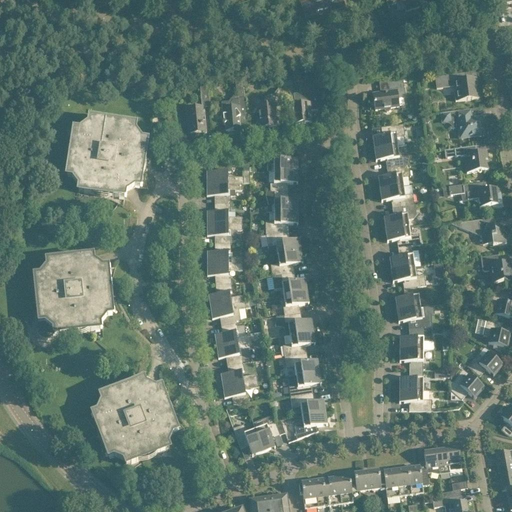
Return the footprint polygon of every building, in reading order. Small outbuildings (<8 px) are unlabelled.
[(313,1),(301,5),(305,16),(330,9),(332,14),(346,9),(343,0),(321,0),(322,1),(314,4),(313,1)] [(385,0),(388,6),(389,6),(391,5),(392,7),(395,6),(395,4),(404,1),(407,12),(408,12),(431,5),(429,0),(385,0)] [(454,76),(435,78),(436,88),(436,90),(443,90),(442,86),(455,84),(456,88),(456,92),(454,92),(455,103),(457,103),(469,101),(479,100),(476,79),(466,80),(466,74),(454,76)] [(243,79),(235,80),(236,90),(237,90),(244,89),(243,79)] [(380,94),(373,95),(374,103),(375,111),(384,110),(385,112),(387,113),(389,113),(390,111),(391,109),(399,108),(398,100),(404,99),(405,97),(405,93),(404,83),(397,83),(388,83),(389,93),(380,94)] [(202,106),(210,105),(208,86),(200,87),(202,106)] [(282,112),(280,90),(278,91),(278,90),(273,96),(269,96),(267,97),(265,98),(264,100),(264,102),(264,104),(263,106),(258,106),(260,120),(257,123),(260,126),(261,129),(264,129),(267,131),(270,128),(277,127),(276,120),(275,120),(274,119),(273,115),(275,113),(282,112)] [(294,108),(292,108),(293,114),(294,114),(295,125),(312,124),(311,112),(318,111),(316,93),(312,93),(309,93),(306,94),(300,94),(298,94),(299,105),(295,105),(293,106),(294,108)] [(223,116),(220,118),(223,123),(225,126),(225,125),(226,126),(226,132),(240,131),(240,126),(239,118),(240,117),(239,116),(246,115),(246,105),(245,99),(245,98),(237,98),(233,99),(228,105),(229,108),(222,109),(223,116)] [(196,136),(196,135),(206,134),(206,124),(204,109),(186,110),(189,136),(190,136),(191,137),(191,138),(192,138),(193,138),(194,138),(195,138),(196,137),(196,136)] [(472,119),(470,111),(442,115),(443,124),(453,123),(461,129),(459,131),(460,134),(459,135),(459,138),(462,140),(466,140),(467,139),(484,136),(481,118),(472,119)] [(68,172),(67,177),(73,178),(79,187),(78,193),(84,193),(84,194),(91,195),(91,190),(101,194),(102,194),(113,193),(112,198),(119,199),(124,200),(125,194),(134,187),(140,188),(141,183),(142,176),(137,175),(140,169),(133,168),(134,160),(141,161),(141,160),(140,154),(145,155),(146,147),(147,142),(141,141),(135,132),(136,126),(135,126),(130,126),(130,125),(123,124),(122,129),(113,125),(112,125),(101,126),(102,121),(95,120),(90,119),(88,125),(80,132),(74,131),(73,136),(72,143),(77,144),(73,154),(72,155),(74,165),(68,165),(67,172),(68,172)] [(405,137),(403,126),(381,129),(382,135),(383,135),(383,137),(377,138),(375,139),(376,143),(374,142),(374,144),(374,145),(374,147),(374,149),(374,151),(398,147),(396,139),(405,137)] [(409,166),(411,157),(399,155),(398,147),(374,151),(374,153),(375,154),(375,156),(376,158),(376,159),(378,158),(378,162),(380,162),(387,161),(387,163),(386,164),(387,170),(409,166)] [(476,154),(475,148),(445,152),(446,159),(467,157),(468,163),(465,163),(467,174),(489,171),(486,153),(476,154)] [(267,158),(267,165),(274,165),(274,173),(298,173),(298,172),(298,171),(298,170),(297,169),(297,168),(297,167),(297,166),(296,165),(295,165),(295,161),(293,161),(287,161),(286,159),(288,159),(288,155),(274,157),(269,158),(267,158)] [(214,173),(207,173),(207,179),(208,179),(208,185),(207,185),(242,185),(242,186),(244,186),(244,185),(244,184),(244,178),(243,178),(228,179),(228,174),(230,174),(230,169),(230,163),(217,165),(217,166),(217,173),(214,173)] [(411,178),(409,166),(387,170),(387,176),(389,175),(389,178),(383,178),(383,179),(381,179),(381,183),(380,183),(380,184),(379,186),(379,188),(379,189),(380,191),(403,188),(402,179),(411,178)] [(296,181),(297,180),(297,178),(297,177),(298,175),(298,173),(274,173),(274,185),(270,185),(270,193),(288,193),(288,187),(287,187),(287,185),(293,185),(295,185),(295,181),(296,181)] [(208,192),(207,192),(207,198),(214,198),(217,198),(217,205),(230,205),(230,198),(235,198),(235,192),(242,192),(242,186),(242,185),(207,185),(207,186),(208,186),(208,192)] [(463,186),(449,188),(450,197),(461,196),(464,195),(464,194),(463,186)] [(405,196),(403,188),(380,191),(380,193),(380,195),(381,196),(382,198),(382,199),(383,198),(384,203),(386,202),(386,203),(392,202),(393,204),(391,204),(392,210),(415,207),(413,195),(405,196)] [(468,193),(467,194),(468,201),(469,201),(478,200),(480,209),(486,208),(492,207),(493,209),(494,209),(498,209),(501,209),(502,208),(503,209),(500,199),(499,189),(490,191),(468,193)] [(270,193),(266,193),(266,196),(268,206),(274,206),(274,214),(298,214),(298,213),(298,212),(298,211),(298,210),(298,209),(297,209),(297,208),(297,207),(297,206),(295,206),(295,202),(293,202),(287,202),(287,200),(288,200),(288,193),(270,193)] [(217,213),(207,213),(207,219),(208,219),(208,225),(207,225),(242,225),(242,218),(228,218),(228,214),(231,214),(230,205),(217,205),(217,213)] [(385,230),(385,232),(409,228),(408,221),(413,220),(416,216),(415,207),(392,210),(393,216),(394,216),(395,218),(388,219),(386,219),(387,224),(385,223),(385,224),(385,226),(385,228),(385,230)] [(297,222),(297,221),(297,219),(298,217),(298,216),(298,214),(274,214),(274,223),(265,223),(266,236),(289,234),(288,228),(287,228),(287,226),(293,226),(295,226),(295,221),(297,222)] [(493,247),(507,245),(505,233),(495,229),(493,220),(451,225),(482,238),(483,246),(493,245),(493,247)] [(208,232),(207,232),(207,238),(215,238),(217,238),(217,245),(231,245),(231,242),(236,242),(236,232),(242,232),(242,225),(207,225),(207,226),(208,226),(208,232)] [(410,237),(409,228),(385,232),(386,233),(386,235),(387,237),(388,239),(389,239),(390,243),(392,243),(398,242),(398,244),(397,244),(398,250),(412,248),(418,248),(420,247),(419,236),(410,237)] [(289,242),(288,240),(289,240),(289,234),(266,236),(268,249),(276,248),(278,256),(301,253),(301,251),(300,249),(300,248),(299,246),(299,245),(297,246),(297,242),(295,242),(295,241),(289,242)] [(217,253),(207,253),(207,259),(209,259),(209,265),(208,265),(242,265),(242,258),(228,258),(228,254),(231,254),(231,245),(217,245),(217,253)] [(391,267),(391,268),(391,270),(391,272),(415,268),(413,256),(413,257),(412,248),(398,250),(399,256),(400,256),(400,258),(394,259),(394,260),(392,260),(393,264),(391,264),(391,265),(391,267)] [(301,261),(301,260),(302,258),(302,256),(301,255),(301,253),(278,256),(279,265),(270,266),(272,278),(295,274),(294,268),(292,269),(292,267),(298,266),(298,265),(300,265),(300,261),(301,261)] [(499,263),(498,256),(481,259),(482,271),(485,273),(489,272),(492,275),(494,284),(511,282),(509,262),(499,263)] [(39,277),(34,277),(35,283),(35,290),(40,289),(39,300),(39,301),(43,311),(38,311),(38,318),(39,318),(39,323),(39,324),(38,325),(37,327),(37,329),(37,331),(37,333),(38,335),(39,336),(40,338),(42,339),(44,340),(46,340),(48,340),(50,339),(51,338),(53,337),(54,336),(55,336),(57,336),(60,335),(67,335),(66,330),(77,331),(78,331),(88,327),(88,332),(95,332),(95,331),(101,331),(100,326),(100,325),(107,317),(108,316),(113,316),(112,310),(112,303),(107,304),(108,297),(101,298),(100,290),(107,289),(107,288),(104,282),(109,282),(109,275),(108,275),(108,269),(103,270),(102,270),(94,263),(94,262),(93,262),(93,257),(87,258),(80,258),(81,263),(70,262),(69,262),(59,266),(59,261),(52,261),(52,262),(47,262),(47,267),(47,268),(40,276),(39,276),(39,277)] [(209,272),(207,272),(207,278),(218,278),(218,286),(231,285),(231,277),(228,277),(228,272),(242,272),(242,265),(208,265),(208,266),(209,266),(209,272)] [(416,277),(415,268),(391,272),(391,274),(392,276),(392,277),(393,280),(395,279),(395,283),(397,283),(404,283),(404,285),(403,285),(404,291),(417,289),(426,288),(425,276),(416,277)] [(295,274),(272,278),(274,291),(283,289),(284,297),(307,293),(307,292),(307,291),(307,290),(307,289),(306,289),(306,288),(306,287),(305,286),(305,285),(304,286),(303,282),(301,282),(295,283),(294,281),(295,280),(295,274)] [(219,295),(208,297),(209,303),(211,302),(212,308),(211,308),(211,309),(245,303),(244,297),(230,299),(230,294),(232,294),(231,285),(218,286),(219,295)] [(419,297),(417,289),(404,291),(404,297),(406,297),(406,299),(400,300),(398,300),(398,304),(397,304),(397,305),(396,307),(396,309),(396,311),(397,312),(421,309),(419,297)] [(511,320),(511,305),(508,305),(509,300),(510,299),(509,292),(492,295),(489,308),(496,310),(495,317),(511,320)] [(285,309),(283,309),(284,317),(287,317),(301,315),(300,309),(299,309),(298,307),(305,306),(306,305),(306,301),(307,301),(307,300),(308,299),(308,297),(308,295),(307,293),(284,297),(285,309)] [(245,303),(211,309),(212,309),(213,315),(211,315),(212,321),(220,320),(222,319),(224,327),(237,325),(236,323),(240,322),(239,311),(250,310),(250,307),(249,303),(245,303)] [(427,316),(426,308),(421,309),(397,312),(397,314),(397,316),(398,318),(399,319),(399,320),(400,320),(401,324),(403,323),(403,324),(409,323),(410,325),(408,325),(409,331),(431,330),(430,316),(427,316)] [(276,321),(275,327),(284,329),(285,338),(290,337),(296,336),(311,334),(314,333),(313,333),(313,332),(313,331),(313,330),(312,329),(312,328),(312,327),(311,326),(310,326),(309,322),(307,322),(301,323),(300,321),(302,321),(301,315),(287,317),(284,317),(283,317),(276,318),(276,321)] [(486,323),(483,337),(490,338),(488,345),(494,347),(493,350),(500,354),(502,348),(506,349),(507,347),(508,344),(509,341),(509,338),(510,335),(500,333),(502,324),(493,322),(487,321),(486,323)] [(222,335),(215,336),(215,342),(217,342),(218,348),(217,348),(237,345),(251,343),(258,342),(257,335),(250,336),(245,337),(244,327),(237,328),(237,325),(224,327),(225,335),(222,335)] [(432,330),(431,330),(409,331),(409,337),(411,337),(411,339),(404,339),(404,340),(402,340),(402,344),(401,343),(401,344),(400,346),(400,348),(400,350),(399,351),(423,351),(423,343),(432,343),(432,330)] [(285,347),(283,347),(284,358),(307,355),(306,349),(305,349),(304,347),(311,346),(313,346),(312,341),(313,342),(314,341),(314,340),(314,339),(314,338),(314,337),(314,336),(314,335),(314,334),(314,333),(311,334),(296,336),(290,337),(291,346),(285,347)] [(237,345),(217,348),(217,349),(218,349),(219,354),(217,355),(218,361),(226,359),(228,359),(230,367),(243,364),(242,361),(248,360),(247,351),(249,351),(252,351),(259,350),(258,342),(251,343),(237,345)] [(423,364),(423,351),(399,351),(400,353),(400,355),(400,357),(400,359),(401,360),(402,359),(402,363),(404,363),(404,364),(410,364),(410,366),(409,366),(409,372),(423,372),(423,364)] [(478,355),(468,368),(480,378),(486,372),(493,378),(496,374),(499,370),(502,366),(496,361),(499,358),(492,354),(490,356),(488,354),(484,360),(478,355)] [(307,363),(307,361),(308,361),(307,355),(284,358),(286,370),(294,369),(296,377),(320,374),(319,372),(319,370),(318,369),(318,367),(317,366),(316,367),(315,362),(313,363),(313,362),(307,363)] [(231,374),(221,376),(222,382),(223,381),(224,387),(223,388),(257,382),(256,376),(242,378),(242,373),(244,373),(243,364),(230,367),(231,374)] [(423,380),(423,372),(409,372),(409,378),(410,378),(410,380),(404,380),(402,380),(402,385),(401,384),(400,385),(400,387),(399,389),(399,390),(399,392),(423,392),(423,380)] [(296,377),(287,379),(289,387),(290,399),(313,395),(312,389),(311,390),(310,387),(317,387),(317,386),(319,386),(318,382),(320,382),(320,381),(320,380),(320,379),(320,378),(320,377),(320,376),(320,375),(320,374),(296,377)] [(484,389),(469,376),(465,382),(459,377),(454,384),(451,384),(451,393),(462,402),(468,395),(474,399),(476,397),(479,394),(481,392),(484,389)] [(97,413),(92,415),(94,420),(96,427),(101,425),(102,435),(102,436),(108,445),(104,447),(106,453),(108,458),(113,457),(114,457),(124,461),(124,462),(124,461),(126,466),(131,465),(138,462),(136,457),(147,456),(148,456),(156,450),(158,455),(165,452),(170,450),(168,445),(168,444),(172,434),(173,434),(178,432),(176,427),(173,420),(169,422),(168,416),(168,415),(162,418),(159,410),(165,408),(165,407),(161,402),(166,400),(163,394),(161,389),(156,391),(146,386),(145,386),(143,381),(139,383),(138,382),(132,385),(133,390),(123,391),(122,391),(113,397),(112,392),(105,395),(100,397),(102,402),(102,403),(97,413)] [(257,382),(223,388),(224,388),(225,394),(223,394),(224,400),(232,399),(235,399),(236,406),(243,405),(249,404),(248,396),(245,396),(245,391),(258,389),(257,382)] [(423,401),(423,392),(399,392),(399,394),(399,396),(400,398),(400,399),(401,400),(402,400),(402,404),(404,404),(410,405),(410,407),(409,407),(409,413),(432,413),(432,401),(423,401)] [(313,404),(313,402),(314,401),(313,395),(290,399),(292,410),(301,409),(302,418),(326,414),(325,412),(325,411),(324,409),(324,407),(323,406),(322,407),(321,403),(319,403),(313,404)] [(511,438),(511,409),(510,408),(508,411),(506,414),(503,417),(501,420),(507,425),(501,432),(508,438),(511,438)] [(326,422),(326,421),(326,420),(326,418),(326,416),(326,414),(302,418),(303,426),(295,427),(297,441),(319,433),(318,430),(317,430),(317,428),(323,427),(325,426),(324,422),(326,422)] [(266,419),(253,424),(255,431),(263,451),(264,454),(264,453),(267,452),(268,451),(271,449),(270,448),(274,447),(273,445),(274,445),(271,439),(273,438),(274,439),(279,437),(275,424),(274,424),(273,417),(266,419)] [(280,422),(275,424),(279,437),(285,435),(282,426),(280,422)] [(244,426),(233,430),(241,451),(247,449),(246,448),(248,447),(251,453),(252,455),(256,454),(256,455),(257,455),(258,455),(260,455),(262,454),(264,454),(263,451),(255,431),(247,434),(244,426)] [(450,472),(461,471),(459,449),(447,451),(450,472)] [(439,476),(450,474),(450,472),(447,451),(436,452),(439,476)] [(511,451),(496,455),(497,461),(496,461),(497,467),(511,464),(511,451)] [(439,476),(436,452),(424,454),(426,469),(420,470),(420,468),(422,488),(429,487),(427,475),(434,474),(438,476),(439,476)] [(511,464),(497,467),(498,470),(499,474),(500,474),(501,480),(511,477),(511,464)] [(411,497),(423,495),(422,488),(420,468),(410,470),(411,477),(409,477),(411,497)] [(405,470),(396,472),(398,489),(399,498),(411,497),(409,477),(406,478),(405,470)] [(384,480),(382,481),(383,485),(385,484),(386,491),(387,500),(399,498),(398,489),(396,472),(383,473),(383,474),(384,480)] [(370,474),(366,475),(369,492),(372,492),(377,491),(380,490),(381,491),(386,491),(385,484),(383,485),(382,481),(380,481),(379,475),(379,474),(379,473),(374,474),(370,474)] [(353,489),(351,489),(352,491),(352,494),(352,495),(357,494),(358,494),(361,493),(365,493),(369,492),(366,475),(363,475),(359,476),(354,476),(354,477),(354,478),(355,484),(353,485),(353,489)] [(511,477),(501,480),(502,484),(502,485),(501,485),(502,493),(507,492),(507,491),(511,490),(511,477)] [(350,478),(337,479),(340,497),(341,506),(353,504),(352,498),(352,495),(352,494),(352,491),(351,489),(353,489),(353,485),(351,485),(350,478)] [(329,488),(326,488),(328,498),(329,508),(341,506),(340,497),(337,479),(328,481),(329,488)] [(323,481),(314,483),(316,500),(317,509),(329,508),(328,498),(326,488),(324,489),(323,481)] [(302,492),(300,492),(300,496),(303,495),(304,501),(305,511),(317,509),(316,500),(314,483),(301,484),(302,486),(302,492)] [(463,484),(451,486),(453,493),(460,492),(465,491),(463,484)] [(453,493),(442,495),(443,501),(444,501),(455,499),(461,498),(462,498),(460,492),(453,493)] [(288,511),(286,497),(273,499),(273,502),(269,502),(264,503),(264,500),(250,502),(251,511),(241,511),(242,511),(238,511),(288,511)] [(443,501),(433,503),(434,510),(445,507),(446,511),(445,511),(467,511),(466,503),(462,504),(461,498),(455,499),(444,501),(443,501)]
